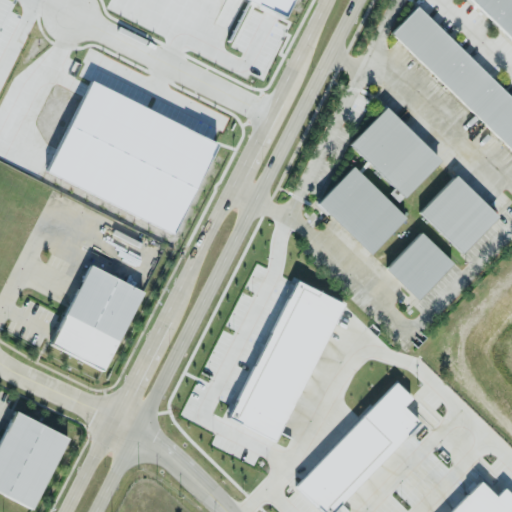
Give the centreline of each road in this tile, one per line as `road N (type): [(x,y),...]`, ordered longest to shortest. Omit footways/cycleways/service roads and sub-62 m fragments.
road 1 (tertiary): [(325,0),(62,511)]
road 2 (tertiary): [(92,511),(354,0)]
road 3 (residential): [(136,427),(0,361)]
